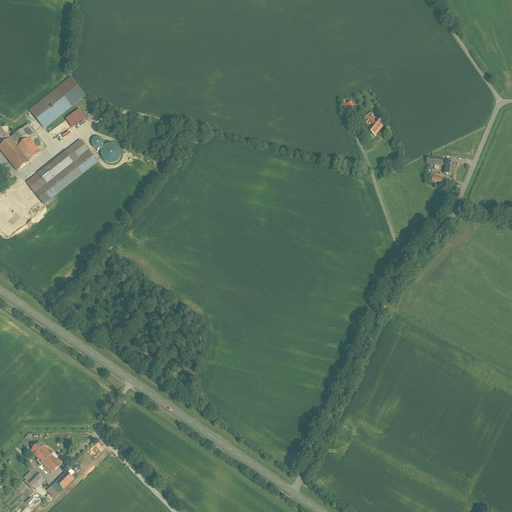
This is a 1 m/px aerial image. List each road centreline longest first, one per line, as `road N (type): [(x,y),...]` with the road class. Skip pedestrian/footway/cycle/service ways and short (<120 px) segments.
road 1 (unclassified): [(511,103),(497,110),(455,208),(399,274),(292,492)]
road 2 (tertiary): [(292,492),(131,381)]
road 3 (unclassified): [(131,381),(100,432),(174,511)]
road 4 (tertiary): [(131,381),(0,290)]
